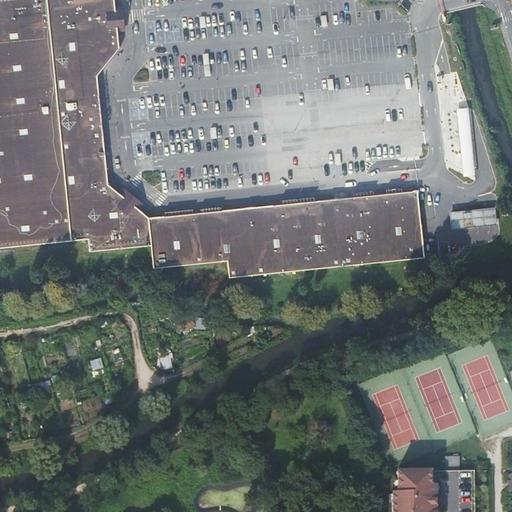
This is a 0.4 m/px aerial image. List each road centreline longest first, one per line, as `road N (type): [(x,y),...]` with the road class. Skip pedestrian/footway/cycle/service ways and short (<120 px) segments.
road 1 (track): [(0,451),(70,433),(240,343)]
road 2 (track): [(137,398),(141,372),(119,318),(103,313),(0,333)]
